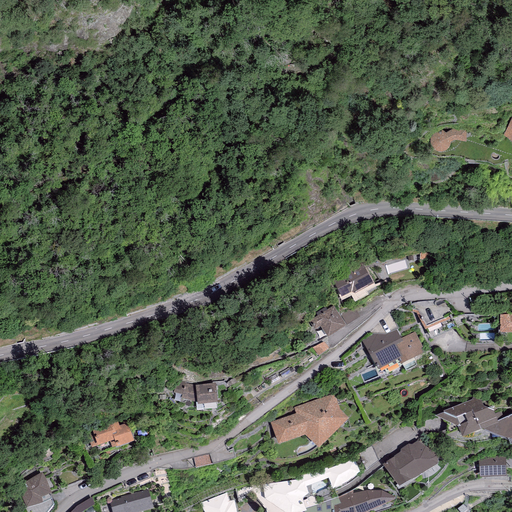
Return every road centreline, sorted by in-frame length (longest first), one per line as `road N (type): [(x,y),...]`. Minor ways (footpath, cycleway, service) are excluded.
road 1 (residential): [(0,355),(208,294),(371,209),(511,215)]
road 2 (residential): [(511,285),(397,300),(221,441),(152,463),(60,511)]
